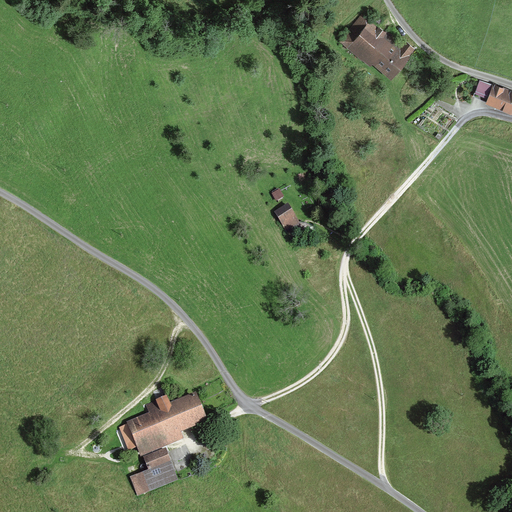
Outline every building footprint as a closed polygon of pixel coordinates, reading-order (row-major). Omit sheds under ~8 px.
[(352,43),(390,75),(413,49),(404,41),(403,43),(401,41),(400,42),(402,44),(400,45),(385,32),(384,33),(378,28),(377,29),(361,15),(342,38),(349,44),(350,45),(352,43)] [(484,91),(490,93),(486,101),(511,111),(511,93),(509,92),(500,89),(492,86),(487,84),(484,91)] [(285,232),(298,224),(287,206),(274,214),(285,232)] [(194,398),(193,398),(193,397),(191,398),(192,399),(170,408),(166,399),(156,403),(146,407),(149,416),(128,425),(137,447),(203,421),(194,398)] [(172,471),(164,451),(143,459),(148,471),(142,473),(148,490),(176,479),(172,471)]
